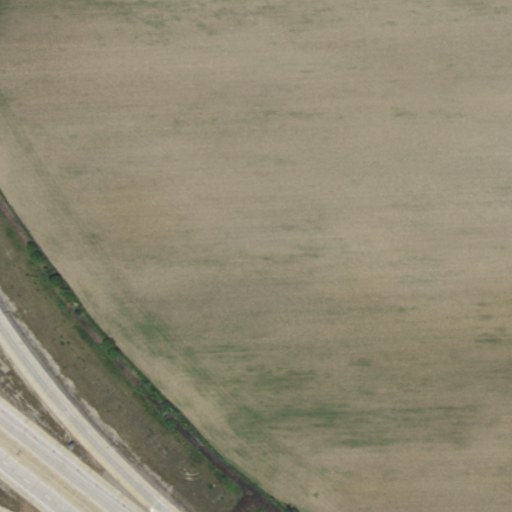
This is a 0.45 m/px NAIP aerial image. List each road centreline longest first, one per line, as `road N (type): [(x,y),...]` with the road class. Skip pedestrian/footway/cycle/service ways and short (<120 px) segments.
road 1 (motorway): [(171,511),(112,459),(0,319)]
road 2 (motorway): [(126,511),(0,409)]
